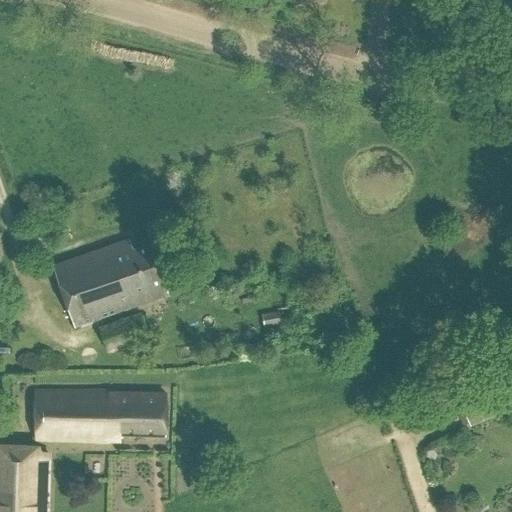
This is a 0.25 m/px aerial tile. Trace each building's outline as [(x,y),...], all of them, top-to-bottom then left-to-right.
[(168,294),(165,286),(174,283),(159,240),(133,249),(129,238),(53,265),(74,326),(168,294)] [(261,314),(264,326),(280,323),(277,311),(261,314)] [(98,327),(109,358),(120,353),(118,348),(147,337),(139,313),(98,327)] [(511,368),(455,393),(469,427),(511,408),(511,368)] [(166,393),(120,393),(120,390),(35,391),(36,439),(120,442),(120,435),(165,435),(166,393)] [(0,511),(45,511),(48,452),(0,450),(0,511)] [(112,474),(113,453),(95,453),(95,474),(112,474)]
